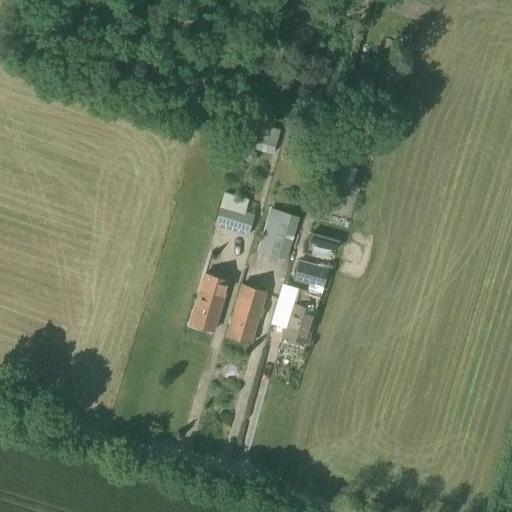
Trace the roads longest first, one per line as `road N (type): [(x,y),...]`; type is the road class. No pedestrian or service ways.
road 1 (unknown): [(224,477),(272,299),(260,174)]
road 2 (unclassified): [(289,497),(0,407)]
